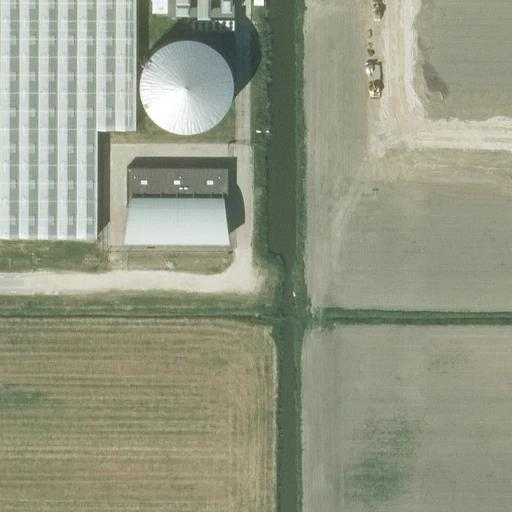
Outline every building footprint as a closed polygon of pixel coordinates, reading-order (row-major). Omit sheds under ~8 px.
[(0,0),(0,235),(98,235),(98,127),(135,128),(136,0),(0,0)] [(152,0),(152,8),(167,8),(167,0),(152,0)] [(167,12),(233,13),(232,0),(167,0),(167,8),(167,12)] [(218,123),(228,112),(234,99),(236,84),(232,69),(223,55),(210,46),(195,42),(179,43),(164,49),(154,59),(146,72),(144,86),(146,101),(153,114),(163,125),(176,131),(191,133),(206,130),(218,123)] [(227,206),(227,166),(126,166),(126,205),(128,205),(125,234),(126,234),(126,232),(227,232),(227,234),(228,234),(224,206),(227,206)]
